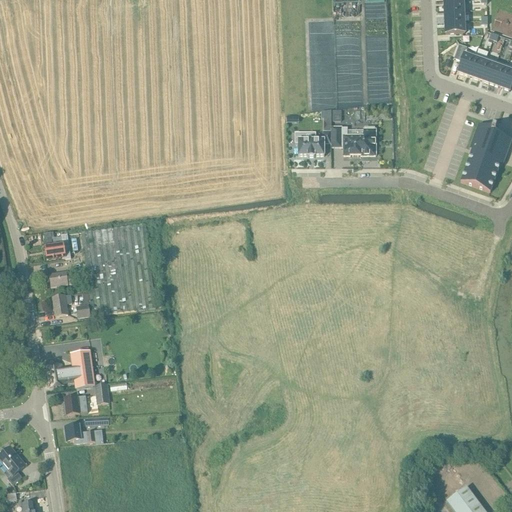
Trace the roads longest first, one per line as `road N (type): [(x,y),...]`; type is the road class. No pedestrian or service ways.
road 1 (unclassified): [(41,410),(19,256),(0,194)]
road 2 (residential): [(320,182),(396,181),(504,219)]
road 3 (residential): [(424,0),(427,67),(439,83),(511,109)]
